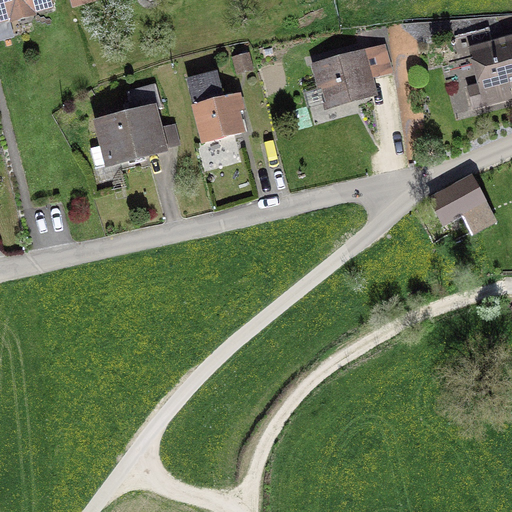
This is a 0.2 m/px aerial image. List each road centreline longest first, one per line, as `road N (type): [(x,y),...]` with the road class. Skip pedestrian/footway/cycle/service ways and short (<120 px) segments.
road 1 (unclassified): [(511,152),(416,182),(0,274)]
road 2 (track): [(416,182),(350,251),(209,366),(93,511)]
road 3 (track): [(254,511),(261,460),(309,385),(354,350),(434,311),(511,290)]
